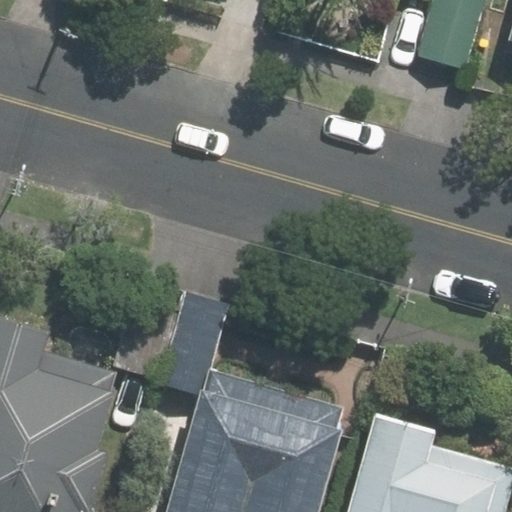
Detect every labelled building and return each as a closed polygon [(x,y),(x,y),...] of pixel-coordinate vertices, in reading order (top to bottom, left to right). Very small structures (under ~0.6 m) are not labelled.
[(452,72),(472,1),(468,0),(420,0),(404,59),(452,72)] [(511,7),(500,52),(511,55),(511,7)] [(313,511),(342,413),(211,375),(230,310),(188,299),(163,389),(192,397),(159,511),(313,511)] [(181,315),(136,303),(117,370),(162,383),(181,315)] [(0,332),(0,511),(80,511),(95,463),(88,460),(104,400),(101,398),(106,378),(30,356),(34,342),(0,332)] [(427,440),(367,422),(341,511),(509,511),(511,502),(511,474),(425,450),(427,440)]
